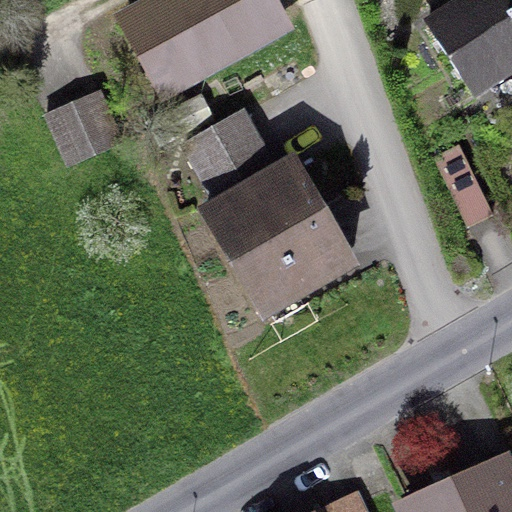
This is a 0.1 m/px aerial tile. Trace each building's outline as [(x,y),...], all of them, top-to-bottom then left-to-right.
[(264,0),(140,0),(104,18),(145,103),(283,36),(264,0)] [(511,20),(499,0),(441,0),(409,20),(457,98),(511,63),(511,20)] [(91,95),(36,117),(55,165),(111,143),(91,95)] [(195,198),(168,212),(226,321),(330,267),(270,154),(259,160),(235,113),(169,148),(195,198)] [(469,164),(443,175),(464,227),(491,216),(469,164)] [(511,511),(511,501),(490,450),(372,500),(376,511),(511,511)] [(358,511),(349,492),(302,511),(358,511)]
